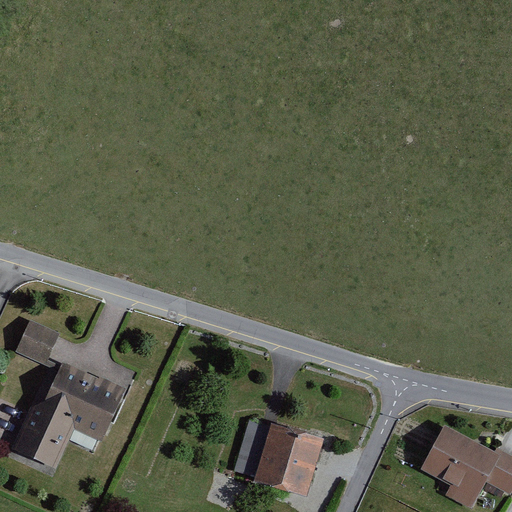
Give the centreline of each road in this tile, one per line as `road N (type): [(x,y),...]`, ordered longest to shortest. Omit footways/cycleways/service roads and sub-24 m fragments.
road 1 (unclassified): [(384,373),(15,258)]
road 2 (residential): [(396,399),(345,511)]
